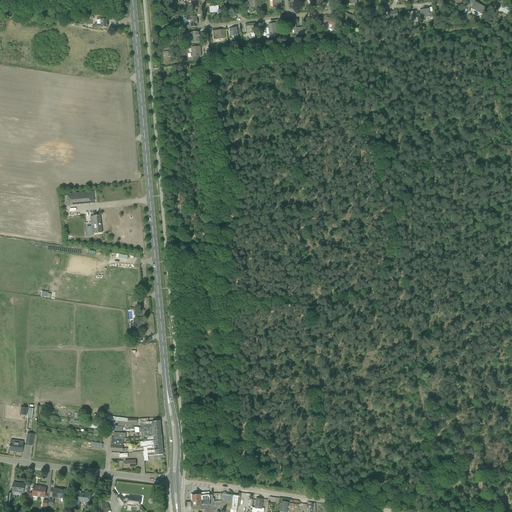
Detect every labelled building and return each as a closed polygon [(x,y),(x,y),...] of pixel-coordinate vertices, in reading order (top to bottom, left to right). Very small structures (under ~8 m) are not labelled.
[(181,0),(182,4),(187,3),(187,5),(192,5),(193,10),(197,9),(196,0),(181,0)] [(250,0),(247,1),(248,3),(249,8),(252,7),(252,10),(257,10),(257,7),(255,0),(250,0)] [(474,2),(471,9),(482,15),(486,8),(474,2)] [(511,10),(501,5),(497,12),(501,13),(502,12),(509,16),(511,10)] [(218,6),(214,6),(209,7),(210,13),(217,12),(217,14),(222,14),(221,10),(218,10),(218,6)] [(423,10),(424,15),(424,18),(432,17),(432,12),(429,12),(429,9),(423,10)] [(78,21),(79,12),(69,11),(69,16),(68,21),(73,21),(74,20),(78,21)] [(397,11),(387,12),(388,21),(397,20),(397,16),(397,11)] [(342,12),(340,16),(339,19),(344,21),(343,24),(348,26),(350,22),(353,23),(355,18),(344,13),(342,12)] [(196,19),(196,16),(186,17),(187,24),(190,24),(190,28),(197,27),(197,25),(197,19),(196,19)] [(334,27),(336,21),(325,17),(323,23),(322,26),(333,29),(334,27)] [(92,26),(92,29),(107,27),(107,19),(101,20),(100,18),(96,19),(97,24),(94,24),(94,25),(92,26)] [(295,20),(288,20),(288,24),(288,25),(289,31),(296,30),(296,33),(299,32),(299,34),(303,34),(303,28),(296,29),(295,20)] [(269,29),(266,29),(267,35),(270,35),(276,34),(276,29),(275,24),(269,25),(269,27),(269,29)] [(253,25),(245,26),(246,31),(246,34),(250,34),(251,38),(251,39),(255,38),(255,37),(254,33),(254,30),(253,25)] [(229,29),(229,34),(230,36),(238,35),(236,28),(229,29)] [(223,30),(221,30),(213,32),(214,40),(224,38),(223,30)] [(190,44),(200,43),(199,31),(189,32),(190,44)] [(200,46),(190,47),(192,58),(201,57),(200,46)] [(94,204),(93,191),(68,194),(69,206),(94,204)] [(90,216),(92,234),(102,232),(100,215),(90,216)] [(133,321),(134,323),(130,323),(130,330),(134,330),(134,331),(136,331),(136,334),(140,334),(140,331),(141,331),(143,331),(142,326),(143,326),(143,324),(144,324),(144,320),(133,321)] [(114,421),(114,420),(118,421),(118,426),(122,426),(132,427),(132,425),(137,425),(137,420),(129,419),(115,417),(102,415),(101,419),(114,421)] [(27,434),(26,445),(32,446),(34,434),(27,434)] [(110,445),(123,447),(123,442),(123,438),(113,438),(111,438),(110,445)] [(16,452),(22,453),(24,442),(10,440),(9,451),(16,452)] [(13,483),(13,488),(12,491),(23,493),(25,484),(20,484),(20,485),(13,484),(14,483),(13,483)] [(33,486),(32,494),(28,493),(28,500),(32,501),(33,496),(37,496),(37,494),(41,495),(40,497),(44,497),(46,488),(38,487),(38,486),(33,486)] [(53,489),(53,494),(52,497),(66,499),(67,490),(63,489),(63,490),(53,489)] [(73,491),(72,496),(73,496),(72,505),(79,506),(79,502),(89,503),(91,494),(83,494),(83,495),(80,494),(80,492),(73,491)] [(200,495),(192,495),(192,501),(205,500),(205,505),(210,505),(211,509),(217,509),(217,510),(220,510),(220,504),(214,504),(214,499),(212,499),(212,495),(209,495),(209,492),(200,493),(200,495)] [(221,504),(220,504),(220,510),(230,510),(229,511),(236,511),(238,496),(226,494),(226,493),(224,492),(223,494),(222,493),(223,493),(222,493),(221,504)] [(139,507),(140,498),(129,497),(128,497),(125,497),(123,499),(120,496),(117,499),(120,502),(122,505),(126,502),(125,502),(126,501),(128,501),(128,502),(132,502),(131,506),(134,506),(139,507)] [(262,509),(262,500),(262,499),(256,499),(255,508),(252,508),(251,511),(256,511),(257,511),(260,511),(263,511),(264,509),(262,509)] [(205,500),(192,501),(193,507),(198,507),(198,509),(205,508),(206,510),(204,510),(204,511),(213,511),(217,511),(217,510),(217,509),(211,509),(210,505),(205,505),(205,500)] [(281,501),(279,511),(286,511),(288,503),(281,501)]
